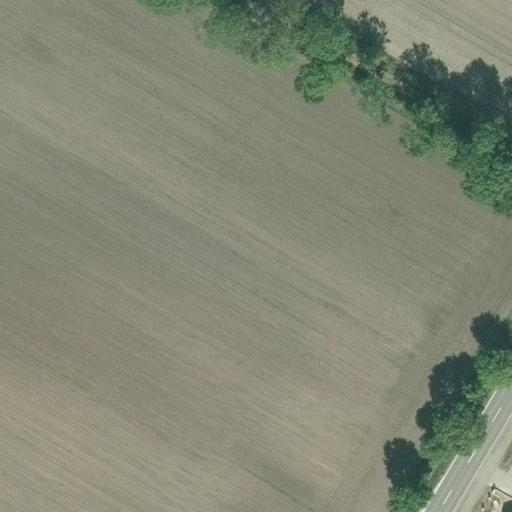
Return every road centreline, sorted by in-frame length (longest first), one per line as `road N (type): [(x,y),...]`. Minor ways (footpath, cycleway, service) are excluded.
road 1 (unknown): [(511,128),(291,0)]
road 2 (secondary): [(440,511),(511,391)]
